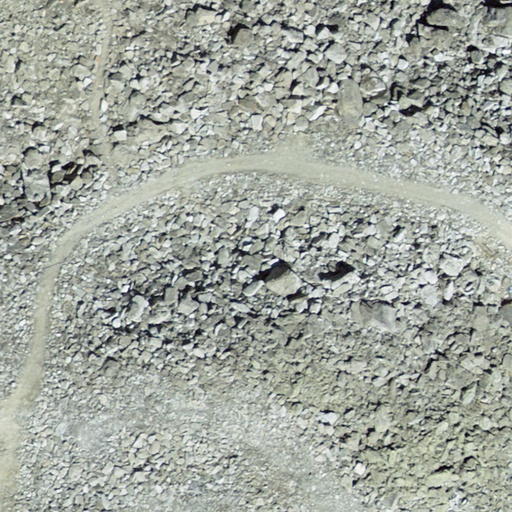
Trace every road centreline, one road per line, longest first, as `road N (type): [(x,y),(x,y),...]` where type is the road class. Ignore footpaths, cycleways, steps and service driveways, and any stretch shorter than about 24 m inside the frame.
road 1 (track): [(142,201),(179,175),(269,160),(482,211),(511,239)]
road 2 (track): [(14,511),(22,383),(85,241),(142,201)]
